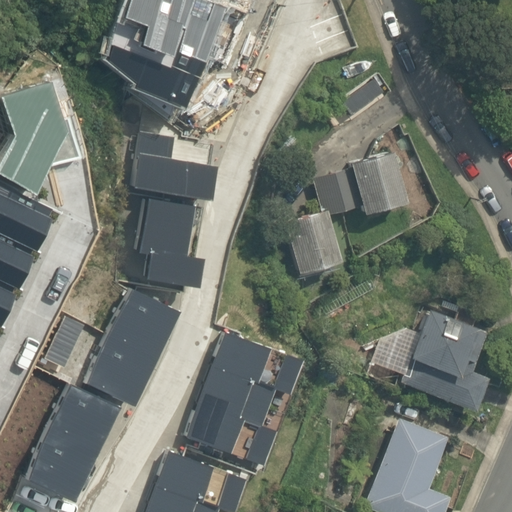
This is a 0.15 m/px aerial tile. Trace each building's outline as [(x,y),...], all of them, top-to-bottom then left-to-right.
[(129,187),(204,201),(210,166),(168,159),(172,138),(138,131),(129,187)] [(394,218),(377,161),(311,176),(319,205),(281,214),(296,280),(325,273),(328,287),(364,279),(349,214),(358,212),(362,227),(394,218)] [(192,288),(197,258),(178,255),(188,205),(141,198),(132,251),(144,253),(139,277),(192,288)] [(396,381),(470,410),(483,376),(467,370),(482,331),(424,308),(401,365),(398,363),(395,372),(398,374),(396,381)] [(284,394),(297,360),(221,331),(180,435),(258,466),(271,430),(257,425),(270,388),(284,394)] [(361,505),(377,511),(438,511),(445,495),(423,487),(443,435),(396,417),(361,505)] [(226,511),(240,479),(164,451),(141,511),(212,511),(214,508),(225,511),(226,511)]
